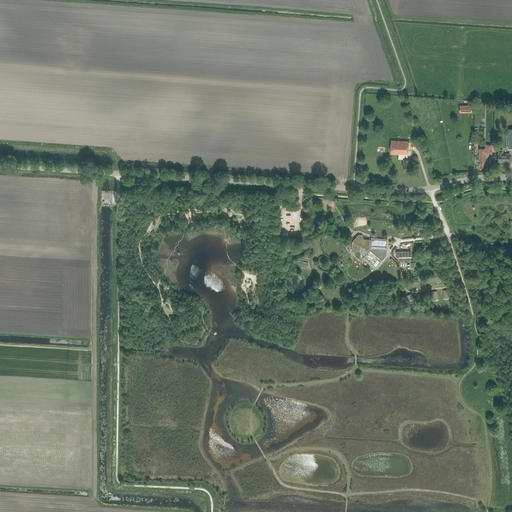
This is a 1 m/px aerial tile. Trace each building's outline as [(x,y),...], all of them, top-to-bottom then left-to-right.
[(409,159),(407,158),(408,141),(392,140),(391,153),(398,154),(398,159),(403,159),(403,168),(409,168),(409,159)] [(485,149),(479,149),(479,161),(480,161),(480,166),(484,166),(484,161),(485,161),(485,155),(488,155),(488,154),(492,154),(492,145),(485,145),(485,149)] [(509,161),(509,154),(502,154),(502,149),(498,149),(498,153),(497,153),(497,161),(505,161),(509,161)] [(352,242),(352,250),(354,253),(356,252),(359,251),(363,255),(362,257),(375,267),(382,259),(382,260),(387,255),(387,248),(386,248),(387,238),(370,237),(370,240),(363,240),(362,236),(358,235),(352,242)] [(411,251),(396,251),(396,257),(399,257),(399,261),(405,261),(405,263),(411,260),(411,251)]
